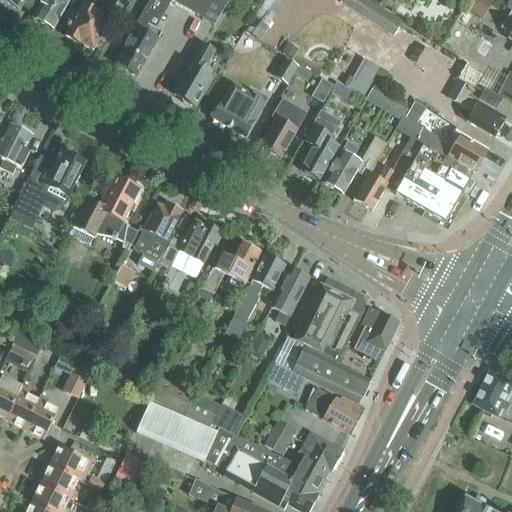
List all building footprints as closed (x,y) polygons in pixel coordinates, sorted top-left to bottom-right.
[(0,0),(0,3),(17,13),(24,0),(0,0)] [(43,0),(32,21),(53,32),(69,4),(71,0),(43,0)] [(132,1),(129,0),(105,0),(97,14),(83,6),(65,38),(80,47),(81,45),(92,52),(110,21),(109,20),(113,13),(122,18),(132,1)] [(167,1),(203,22),(214,28),(229,0),(151,0),(121,52),(124,54),(116,68),(137,80),(162,35),(148,27),(156,14),(159,15),(167,1)] [(283,1),(281,0),(263,0),(244,32),(257,41),(283,1)] [(393,38),(402,24),(364,0),(343,0),(340,4),(393,38)] [(484,0),(473,0),(465,12),(478,20),(490,3),(484,0)] [(462,23),(465,25),(470,17),(467,14),(462,23)] [(511,15),(502,31),(511,36),(509,41),(511,42),(511,15)] [(476,53),(484,57),(491,45),(483,40),(476,53)] [(172,97),(194,110),(211,81),(200,75),(212,53),(202,48),(194,62),(193,61),(172,97)] [(287,49),(282,57),(284,59),(290,62),(295,54),(287,49)] [(273,79),(286,86),(298,66),(290,62),(284,59),(273,79)] [(345,87),(365,99),(374,84),(381,88),(387,77),(365,64),(354,82),(349,80),(345,87)] [(484,89),(499,97),(498,98),(511,105),(511,76),(510,75),(509,78),(495,70),(490,78),(466,64),(457,80),(481,94),(484,89)] [(306,83),(311,75),(298,67),(293,75),(306,83)] [(310,98),(322,104),(332,87),(320,80),(310,98)] [(265,102),(246,91),(232,83),(225,95),(210,121),(243,140),(265,102)] [(466,124),(495,140),(505,121),(459,96),(454,104),(472,114),(466,124)] [(273,119),(277,121),(261,148),(281,160),(307,115),(283,101),(273,119)] [(413,104),(405,120),(415,126),(424,111),(413,104)] [(339,148),(327,142),(338,123),(320,113),(303,143),(313,149),(300,172),(319,182),(335,155),(339,148)] [(449,161),(474,175),(486,154),(461,140),(454,152),(438,142),(438,141),(402,120),(395,130),(408,139),(422,147),(421,149),(433,157),(447,165),(449,161)] [(22,154),(30,138),(10,128),(0,146),(0,173),(10,178),(14,170),(20,172),(28,156),(22,154)] [(374,138),(359,165),(341,154),(323,186),(343,197),(356,175),(365,181),(386,146),(374,138)] [(369,176),(352,204),(372,215),(386,191),(394,196),(421,149),(422,147),(408,139),(389,172),(384,169),(377,181),(369,176)] [(448,174),(429,163),(433,157),(421,149),(394,197),(445,226),(469,184),(449,172),(448,174)] [(40,156),(8,220),(23,227),(35,205),(41,208),(51,212),(62,211),(86,165),(68,156),(68,157),(60,153),(55,164),(40,156)] [(128,226),(124,223),(139,193),(114,180),(99,211),(85,204),(68,238),(88,248),(94,235),(111,239),(129,247),(137,232),(128,228),(128,226)] [(166,242),(180,213),(158,203),(135,250),(159,261),(167,243),(166,242)] [(158,264),(169,270),(170,268),(195,281),(219,233),(205,226),(204,228),(193,222),(183,241),(173,236),(158,264)] [(230,259),(220,254),(201,289),(214,296),(225,275),(244,285),(259,254),(238,244),(230,259)] [(271,292),(284,266),(264,257),(233,320),(234,320),(227,335),(239,341),(259,299),(256,298),(261,288),(271,292)] [(121,267),(113,283),(126,290),(134,273),(121,267)] [(285,328),(310,280),(290,270),(271,309),(280,314),(276,323),(285,328)] [(324,357),(336,364),(363,312),(352,306),(353,303),(320,285),(291,341),(320,356),(321,354),(325,356),(324,357)] [(211,297),(201,292),(198,299),(208,304),(211,297)] [(398,324),(368,309),(359,327),(364,329),(356,344),(353,351),(363,356),(375,362),(380,351),(384,353),(398,324)] [(323,360),(323,361),(285,342),(275,362),(354,403),(365,382),(323,360)] [(248,356),(259,361),(262,355),(260,350),(253,347),(248,356)] [(12,350),(6,361),(28,371),(33,360),(12,350)] [(81,363),(93,368),(97,359),(86,354),(81,363)] [(74,365),(60,358),(54,368),(69,376),(74,365)] [(78,400),(91,373),(78,366),(64,394),(78,400)] [(267,381),(278,387),(286,372),(274,366),(267,381)] [(116,384),(119,376),(108,370),(104,378),(116,384)] [(475,405),(498,416),(502,409),(506,411),(509,403),(506,402),(511,389),(511,380),(491,371),(475,405)] [(151,397),(183,413),(192,395),(159,379),(151,397)] [(0,387),(0,420),(5,423),(19,393),(21,389),(3,381),(0,387)] [(21,389),(19,393),(5,423),(24,432),(38,403),(28,398),(30,393),(21,389)] [(350,439),(362,417),(318,393),(306,415),(350,439)] [(186,414),(210,426),(220,406),(195,394),(186,414)] [(38,403),(24,432),(44,442),(58,412),(47,407),(49,403),(40,398),(38,403)] [(136,432),(203,463),(204,462),(216,432),(150,401),(136,432)] [(236,436),(246,418),(222,405),(212,424),(236,436)] [(278,423),(264,448),(280,458),(295,432),(278,423)] [(79,441),(111,456),(119,440),(87,425),(79,441)] [(253,447),(233,438),(217,430),(216,432),(204,462),(216,468),(219,462),(230,468),(224,479),(283,511),(286,507),(294,511),(309,511),(318,497),(316,496),(328,473),(316,466),(317,465),(297,455),(290,468),(287,466),(253,447)] [(341,453),(308,435),(297,455),(317,465),(316,466),(328,473),(330,474),(341,453)] [(104,485),(86,476),(92,464),(58,448),(48,468),(76,482),(99,493),(104,485)] [(124,457),(113,482),(132,490),(143,465),(124,457)] [(48,468),(39,487),(67,501),(72,503),(76,495),(71,493),(76,482),(48,468)] [(29,507),(40,511),(62,511),(67,501),(39,487),(29,507)] [(116,511),(118,511),(128,511),(134,498),(124,494),(116,511)] [(495,511),(484,506),(487,501),(477,496),(475,501),(467,497),(459,511),(495,511)] [(258,511),(235,501),(230,511),(225,511),(216,508),(214,511),(258,511)]
